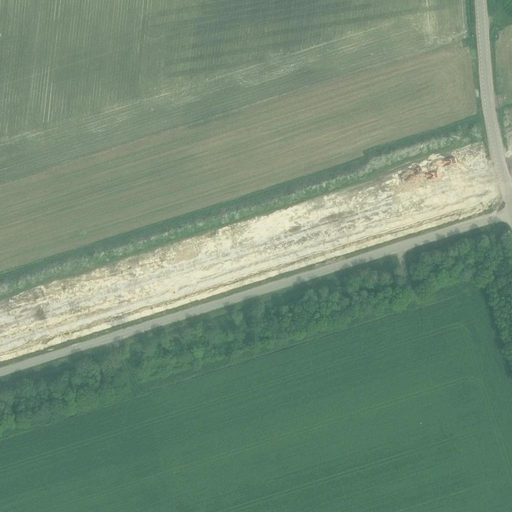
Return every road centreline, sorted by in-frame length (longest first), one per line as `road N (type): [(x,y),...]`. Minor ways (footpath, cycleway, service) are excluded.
road 1 (unclassified): [(0,376),(511,217)]
road 2 (tertiary): [(511,205),(488,97),(480,0)]
